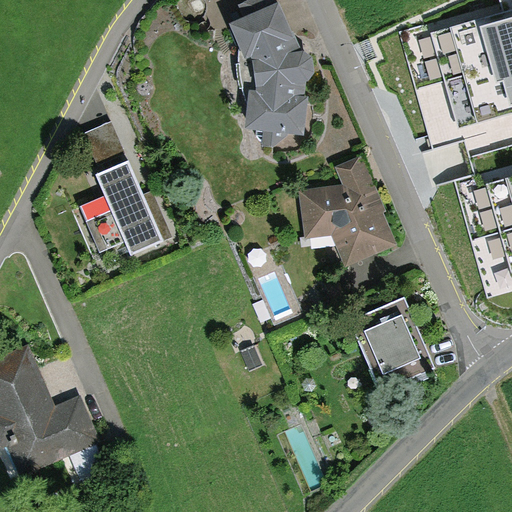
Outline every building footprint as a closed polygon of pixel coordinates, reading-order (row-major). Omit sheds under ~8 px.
[(244,23),(229,30),(245,64),(252,62),(257,96),(250,95),(245,133),(263,135),(262,149),(283,151),(285,138),(306,141),(309,101),(306,101),(306,86),(309,86),(315,77),(313,62),(303,56),(276,0),(256,0),(239,8),(244,23)] [(511,10),(427,35),(458,142),(511,125),(511,10)] [(84,136),(99,169),(127,157),(112,124),(84,136)] [(362,157),(336,169),(343,187),(299,195),(305,242),(331,238),(344,271),(398,247),(384,215),(387,213),(362,157)] [(129,166),(97,181),(105,199),(80,210),(101,257),(125,247),(131,262),(165,247),(129,166)] [(511,179),(484,187),(511,286),(511,179)] [(405,301),(350,325),(381,395),(436,371),(405,301)] [(29,347),(0,359),(0,452),(9,449),(21,478),(70,456),(81,481),(107,469),(98,446),(102,445),(81,397),(56,408),(29,347)] [(255,347),(241,353),(250,372),(263,366),(255,347)]
